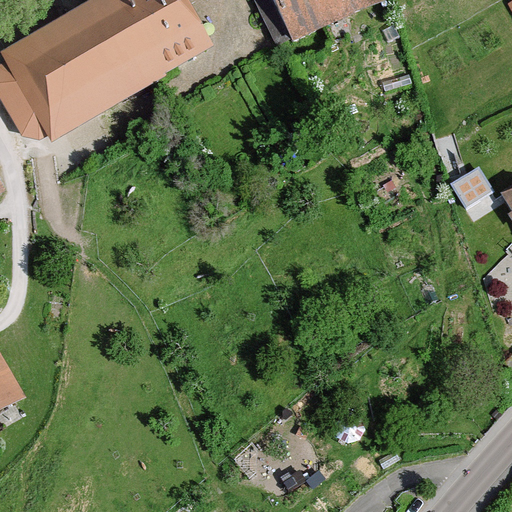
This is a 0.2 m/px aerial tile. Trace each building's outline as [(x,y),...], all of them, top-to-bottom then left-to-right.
[(49,137),(54,146),(215,52),(183,0),(108,0),(5,61),(9,68),(0,72),(0,98),(22,140),(39,143),(49,137)] [(274,0),(294,42),(382,0),(274,0)] [(0,179),(10,174),(0,155),(0,179)] [(453,185),(475,217),(497,202),(475,170),(453,185)] [(0,427),(32,409),(0,354),(0,427)]
